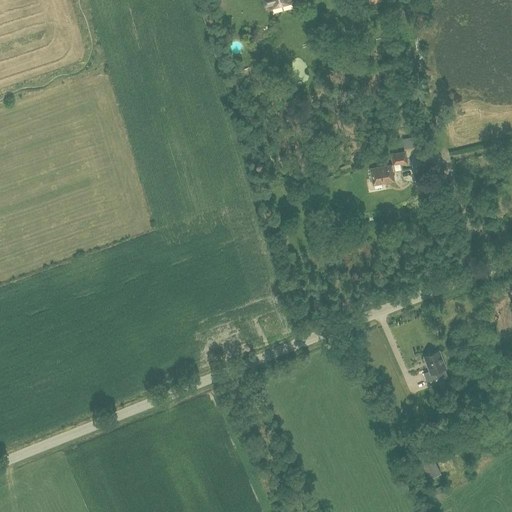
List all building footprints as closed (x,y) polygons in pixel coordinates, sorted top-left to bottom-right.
[(416,135),(424,134),(423,125),(415,126),(416,135)] [(417,149),(427,147),(425,139),(415,141),(417,149)] [(394,165),(407,162),(405,152),(392,154),(394,165)] [(339,173),(352,168),(350,164),(338,169),(339,173)] [(373,184),(394,181),(391,165),(371,169),(373,184)] [(445,369),(438,350),(425,355),(430,370),(424,373),(428,386),(439,382),(449,378),(445,369)] [(431,454),(428,448),(417,454),(429,479),(441,472),(432,454),(431,454)] [(435,499),(446,493),(441,485),(430,491),(435,499)]
